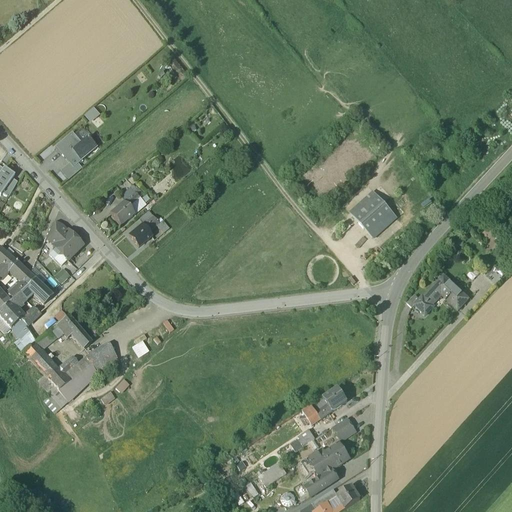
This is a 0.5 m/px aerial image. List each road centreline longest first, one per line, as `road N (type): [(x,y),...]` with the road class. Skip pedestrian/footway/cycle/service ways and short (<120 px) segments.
road 1 (residential): [(395,288),(197,312),(164,305),(0,131)]
road 2 (track): [(134,0),(278,187)]
road 3 (residential): [(395,288),(376,511)]
road 4 (unclassified): [(511,152),(395,288)]
